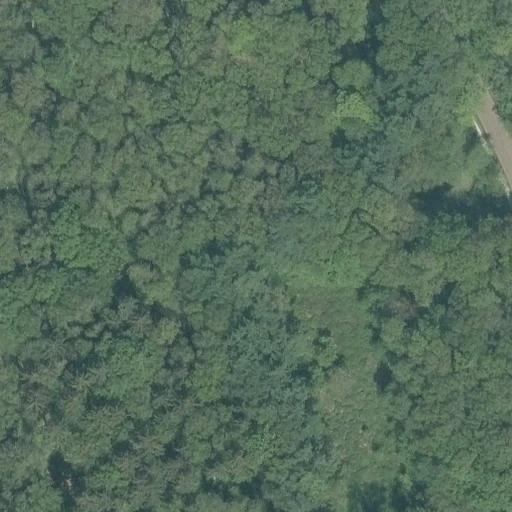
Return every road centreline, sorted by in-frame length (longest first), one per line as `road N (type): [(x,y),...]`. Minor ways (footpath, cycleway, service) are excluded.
road 1 (track): [(0,86),(438,22)]
road 2 (residential): [(511,164),(425,0)]
